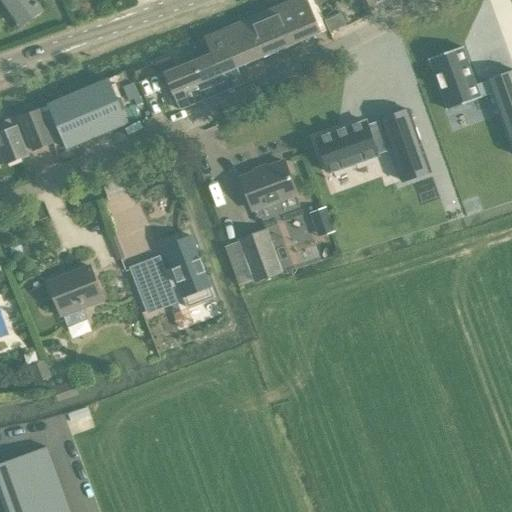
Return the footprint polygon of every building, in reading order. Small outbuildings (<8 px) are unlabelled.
[(36,0),(0,0),(21,28),(44,11),(36,0)] [(292,0),(248,19),(264,56),(320,32),(307,0),(292,0)] [(344,24),(340,15),(327,20),(331,30),(344,24)] [(264,56),(248,19),(220,30),(236,68),(237,68),(264,56)] [(202,75),(210,96),(243,83),(237,68),(236,68),(220,30),(204,36),(210,52),(192,60),(199,76),(202,75)] [(462,47),(429,59),(429,60),(430,60),(447,108),(447,110),(480,98),(480,96),(491,92),(511,150),(511,71),(486,81),(487,83),(475,86),(462,49),(462,48),(462,47)] [(161,74),(165,73),(164,72),(173,68),(169,58),(156,63),(161,74)] [(199,76),(192,60),(173,68),(164,72),(165,73),(179,109),(210,96),(202,75),(199,76)] [(106,78),(46,103),(65,148),(125,123),(106,78)] [(32,150),(53,142),(47,124),(44,125),(38,110),(19,117),(32,150)] [(365,121),(316,138),(328,173),(378,155),(377,152),(390,147),(402,180),(429,171),(408,110),(379,120),(381,124),(367,128),(366,125),(365,121)] [(0,165),(27,155),(16,126),(0,131),(0,165)] [(253,209),(295,193),(282,160),(240,177),(253,209)] [(325,206),(310,212),(319,237),(334,231),(325,206)] [(255,281),(281,272),(266,229),(240,239),(255,281)] [(191,236),(163,246),(172,268),(164,271),(171,288),(178,285),(188,308),(215,297),(191,236)] [(159,258),(130,269),(146,311),(175,299),(159,258)] [(101,299),(88,266),(48,281),(61,315),(63,314),(68,326),(86,319),(82,307),(101,299)] [(46,361),(30,367),(36,383),(52,377),(46,361)] [(59,401),(77,394),(76,391),(73,381),(55,387),(58,397),(59,401)] [(70,511),(47,447),(0,464),(0,511),(70,511)]
